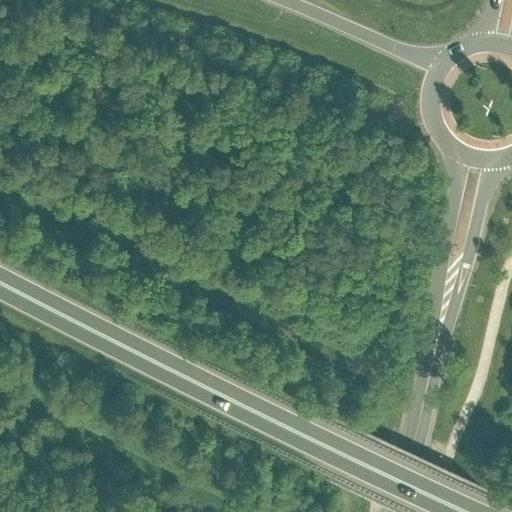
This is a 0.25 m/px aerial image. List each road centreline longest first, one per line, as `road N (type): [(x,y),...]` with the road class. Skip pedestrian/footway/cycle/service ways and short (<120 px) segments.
road 1 (trunk): [(472,511),(0,282)]
road 2 (primary): [(397,511),(476,158)]
road 3 (trunk): [(440,68),(285,0)]
